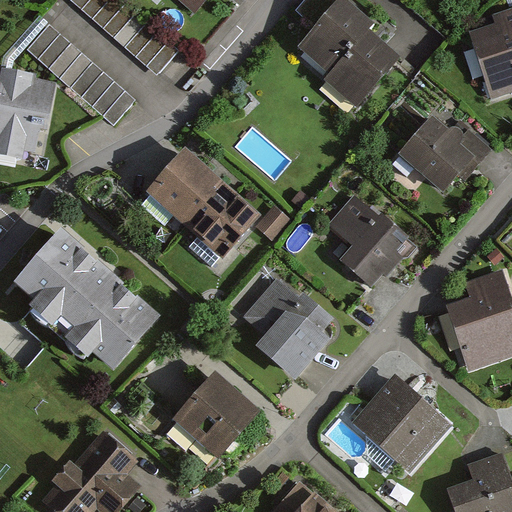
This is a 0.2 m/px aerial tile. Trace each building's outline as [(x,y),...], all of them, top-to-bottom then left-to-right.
[(180,52),(119,0),(72,0),(70,4),(157,78),(180,52)] [(176,0),(195,15),(207,0),(176,0)] [(371,32),(341,5),(296,56),(327,82),(371,32)] [(511,97),(511,12),(493,19),(497,30),(471,38),(493,104),(511,97)] [(135,102),(49,28),(27,52),(114,127),(135,102)] [(354,114),(401,63),(372,36),(325,87),(354,114)] [(0,164),(21,168),(22,164),(30,165),(44,153),(55,91),(0,80),(0,164)] [(432,126),(400,163),(444,202),(477,165),(463,153),(466,142),(455,134),(446,138),(432,126)] [(260,222),(183,156),(145,200),(222,266),(260,222)] [(406,244),(355,199),(327,231),(354,254),(342,268),(374,296),(404,263),(396,256),(406,244)] [(271,241),(287,222),(274,210),(257,230),(271,241)] [(15,288),(36,307),(27,317),(83,369),(92,360),(111,378),(158,327),(62,237),(15,288)] [(449,315),(470,376),(511,361),(511,296),(504,274),(465,287),(472,307),(449,315)] [(299,305),(277,286),(244,322),(268,343),(256,355),(294,389),(331,349),(321,340),(332,327),(303,301),(299,305)] [(213,381),(172,429),(189,444),(197,435),(226,459),(259,420),(213,381)] [(453,430),(395,383),(353,434),(411,481),(453,430)] [(51,485),(56,489),(43,504),(52,511),(97,511),(120,511),(142,488),(128,476),(139,464),(105,434),(75,468),(71,464),(51,485)] [(511,511),(511,490),(501,462),(468,474),(474,490),(449,499),(453,511),(511,511)] [(278,511),(328,511),(299,488),(278,511)]
